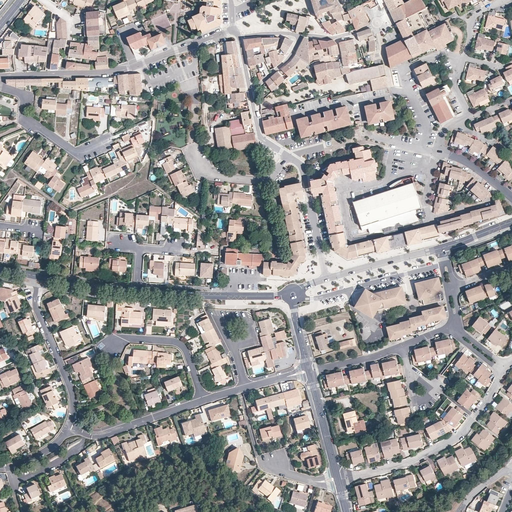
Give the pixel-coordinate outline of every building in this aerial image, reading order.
[(133,7),(130,0),(129,0),(113,7),(117,17),(129,11),(128,9),(133,7)] [(133,7),(134,9),(154,1),(153,0),(130,0),(133,7)] [(178,0),(178,1),(168,0),(164,0),(163,8),(146,15),(149,21),(143,23),(146,30),(152,28),(154,34),(183,22),(185,9),(192,10),(193,0),(192,0),(178,0)] [(336,0),(311,0),(316,16),(317,19),(324,17),(323,14),(329,11),(331,14),(332,14),(334,19),(336,18),(337,21),(338,20),(344,19),(343,15),(345,13),(336,0)] [(375,0),(370,0),(365,3),(366,3),(367,6),(368,5),(371,9),(378,5),(375,1),(376,1),(375,0)] [(405,3),(402,0),(398,0),(387,7),(390,12),(405,3)] [(421,0),(410,0),(405,3),(390,12),(395,23),(396,23),(426,8),(421,0)] [(448,10),(452,8),(451,5),(453,4),(455,7),(459,5),(467,0),(468,0),(469,2),(473,0),(479,0),(480,2),(481,3),(486,0),(439,0),(441,2),(443,1),(448,10)] [(361,5),(345,13),(343,15),(344,19),(346,25),(353,23),(356,30),(368,23),(365,16),(365,14),(365,13),(363,8),(361,5)] [(35,6),(24,19),(29,24),(34,28),(40,21),(43,17),(45,14),(35,6)] [(200,28),(202,33),(214,28),(213,26),(215,25),(216,27),(221,25),(220,19),(217,19),(218,14),(220,15),(220,8),(213,7),(204,6),(201,8),(203,10),(202,14),(200,14),(200,16),(197,17),(197,15),(192,17),(193,19),(188,21),(191,30),(193,30),(200,28)] [(426,8),(396,23),(404,39),(412,57),(409,59),(411,64),(419,60),(418,58),(437,49),(446,44),(456,39),(447,22),(441,25),(443,30),(439,32),(437,27),(435,24),(428,11),(427,8),(426,8)] [(490,13),(489,16),(486,28),(493,29),(493,28),(504,31),(506,20),(495,18),(497,13),(497,11),(494,10),(493,13),(490,13)] [(88,26),(88,36),(99,35),(106,35),(106,14),(105,14),(99,12),(87,13),(88,26)] [(287,17),(287,21),(290,22),(290,23),(291,24),(291,25),(292,25),(293,25),(294,24),(294,23),(294,22),(298,23),(299,16),(288,14),(287,17)] [(308,18),(306,18),(299,16),(298,23),(306,25),(308,18)] [(66,22),(60,18),(57,24),(58,36),(58,40),(61,40),(61,39),(66,39),(67,36),(66,22)] [(324,22),(320,24),(322,27),(323,26),(324,27),(328,30),(333,35),(345,32),(342,26),(338,22),(337,22),(331,25),(329,21),(325,22),(324,22)] [(298,23),(296,32),(296,33),(299,33),(299,32),(304,33),(304,31),(306,25),(298,23)] [(370,29),(357,34),(358,38),(359,41),(369,38),(369,41),(374,39),(370,29)] [(5,49),(5,55),(9,55),(13,55),(14,49),(15,49),(12,49),(13,43),(14,44),(15,41),(14,40),(15,39),(18,41),(20,38),(13,32),(11,36),(11,38),(6,39),(6,40),(6,41),(7,42),(6,43),(4,42),(0,45),(0,47),(3,49),(4,48),(5,49)] [(137,46),(138,49),(146,45),(149,44),(150,46),(152,50),(166,44),(162,34),(155,37),(153,33),(143,37),(141,33),(127,39),(131,48),(134,47),(137,46)] [(486,36),(479,34),(475,49),(482,51),(482,49),(493,52),(494,46),(495,42),(485,39),(486,36)] [(88,44),(86,44),(84,59),(92,60),(95,49),(99,49),(99,35),(88,36),(88,44)] [(266,53),(262,38),(244,40),(247,51),(253,49),(254,52),(260,51),(261,55),(262,54),(266,53)] [(277,44),(279,38),(262,38),(266,53),(269,53),(277,50),(276,47),(277,44)] [(293,42),(285,38),(280,49),(286,55),(293,42)] [(496,38),(495,42),(494,46),(498,47),(496,52),(506,55),(509,45),(499,42),(500,39),(496,38)] [(52,55),(50,70),(60,69),(62,56),(64,56),(66,42),(67,39),(66,39),(61,39),(61,40),(58,40),(54,40),(52,55)] [(386,48),(391,68),(409,59),(412,57),(404,39),(403,40),(401,41),(386,48)] [(338,50),(337,45),(333,40),(327,42),(313,40),(313,41),(315,48),(316,47),(319,56),(324,54),(324,53),(338,50)] [(353,40),(340,43),(341,50),(341,52),(349,51),(349,53),(355,52),(355,51),(354,46),(353,40)] [(236,41),(226,42),(228,54),(222,55),(224,75),(225,95),(228,94),(246,92),(245,88),(241,67),(236,41)] [(315,48),(313,41),(308,42),(308,46),(308,50),(308,53),(309,57),(313,56),(314,57),(319,56),(316,47),(315,48)] [(86,44),(71,42),(70,47),(78,46),(77,50),(81,51),(80,58),(84,59),(86,44)] [(298,49),(308,53),(308,50),(308,46),(301,43),(298,49)] [(18,49),(17,49),(18,57),(24,57),(24,60),(24,63),(46,62),(47,54),(48,47),(19,44),(18,49)] [(77,50),(70,49),(69,57),(80,58),(81,51),(77,50)] [(253,49),(247,51),(248,58),(254,57),(255,56),(254,52),(253,49)] [(295,56),(309,64),(309,57),(308,53),(298,49),(295,56)] [(108,68),(109,68),(107,52),(98,52),(97,58),(97,62),(96,62),(96,69),(108,68)] [(349,53),(349,56),(348,65),(357,63),(355,52),(349,53)] [(255,56),(254,57),(257,64),(262,62),(265,61),(264,59),(262,54),(261,55),(255,56)] [(325,57),(324,54),(319,56),(314,57),(313,56),(309,57),(309,64),(310,65),(315,61),(325,59),(325,57)] [(9,67),(9,55),(5,55),(3,55),(0,55),(0,67),(1,67),(9,67)] [(274,69),(281,63),(279,59),(278,55),(270,57),(264,59),(265,61),(270,71),(274,69)] [(301,71),(309,64),(295,56),(290,62),(287,65),(294,72),(299,68),(301,71)] [(343,75),(346,74),(351,73),(348,65),(349,56),(342,57),(343,63),(340,63),(343,75)] [(254,57),(248,58),(250,68),(252,68),(252,66),(257,65),(257,64),(254,57)] [(265,61),(262,62),(263,65),(263,66),(264,70),(264,71),(266,76),(266,75),(270,72),(270,71),(265,61)] [(331,79),(343,75),(340,63),(340,62),(335,62),(332,62),(331,62),(326,63),(315,66),(318,79),(320,85),(332,82),(331,79)] [(477,65),(470,63),(466,79),(473,81),(473,79),(484,82),(486,74),(486,72),(476,69),(477,65)] [(426,64),(414,69),(424,88),(435,82),(426,64)] [(503,73),(506,78),(508,82),(511,80),(511,79),(511,64),(508,67),(506,68),(507,71),(503,73)] [(287,65),(281,69),(289,77),(294,72),(287,65)] [(373,89),(389,85),(384,71),(384,69),(383,65),(376,66),(367,68),(364,69),(353,71),(353,72),(351,73),(346,74),(349,84),(370,79),(373,89)] [(271,78),(278,86),(285,80),(278,72),(271,78)] [(143,96),(141,74),(128,75),(130,95),(143,96)] [(130,95),(128,75),(118,76),(114,76),(115,84),(119,84),(119,94),(130,95)] [(494,89),(504,84),(502,80),(500,76),(490,81),(492,84),(488,86),(492,92),(495,90),(494,89)] [(76,82),(63,82),(63,88),(88,91),(89,78),(76,79),(76,82)] [(102,92),(109,93),(108,85),(108,78),(103,78),(101,80),(100,80),(100,78),(89,78),(88,91),(95,92),(95,88),(97,86),(98,86),(99,87),(101,87),(102,87),(102,92)] [(266,83),(272,91),(278,86),(271,78),(266,82),(266,83)] [(294,92),(308,86),(305,81),(301,83),(302,85),(292,88),(294,92)] [(361,87),(363,93),(372,90),(370,85),(361,87)] [(440,90),(428,96),(442,124),(454,118),(453,117),(444,98),(447,97),(449,96),(450,95),(447,90),(446,89),(446,90),(441,92),(440,90)] [(488,99),(489,98),(485,89),(475,94),(473,90),(467,93),(475,107),(481,104),(480,103),(488,99)] [(226,101),(226,103),(248,101),(246,92),(228,94),(228,100),(226,101)] [(444,98),(453,117),(456,115),(447,97),(444,98)] [(56,110),(57,104),(57,98),(54,98),(54,100),(43,100),(42,109),(49,109),(56,110)] [(56,113),(56,114),(67,115),(67,108),(71,108),(72,101),(68,101),(67,104),(57,104),(56,110),(56,113)] [(248,101),(226,103),(227,108),(242,110),(249,109),(248,101)] [(394,113),(393,112),(392,105),(391,106),(390,101),(381,103),(381,106),(377,107),(377,104),(368,106),(369,111),(371,119),(372,123),(381,121),(381,118),(384,118),(385,120),(385,121),(394,119),(393,113),(394,113)] [(277,117),(290,114),(288,107),(287,104),(275,107),(277,117)] [(127,105),(122,105),(122,107),(117,106),(116,116),(121,116),(121,113),(128,114),(128,117),(136,117),(136,106),(127,105)] [(93,118),(100,119),(101,117),(104,117),(105,114),(105,108),(87,107),(87,117),(93,118)] [(308,117),(299,120),(300,125),(299,125),(301,133),(302,132),(304,137),(313,135),(312,132),(315,131),(316,134),(325,132),(324,127),(327,126),(329,131),(352,125),(349,112),(347,113),(346,108),(337,110),(337,113),(334,114),(333,111),(324,113),(325,118),(322,119),(321,114),(312,116),(313,119),(309,120),(308,117)] [(511,109),(509,110),(509,109),(499,114),(499,115),(493,118),(492,117),(474,125),(474,126),(473,127),(474,130),(476,130),(478,133),(480,131),(481,134),(497,127),(496,125),(503,122),(503,124),(511,119),(511,109)] [(249,119),(247,112),(241,113),(246,134),(252,133),(250,124),(249,119)] [(263,121),(266,135),(294,128),(290,114),(277,117),(274,118),(269,119),(263,121)] [(232,136),(230,126),(215,129),(219,153),(235,151),(232,136)] [(130,139),(131,139),(134,147),(146,141),(145,141),(146,140),(147,138),(147,137),(147,133),(145,129),(140,131),(141,134),(134,137),(130,139)] [(467,133),(461,132),(459,131),(458,134),(455,133),(452,141),(466,145),(466,143),(469,144),(472,145),(471,147),(480,153),(482,150),(487,155),(488,154),(492,157),(496,160),(497,159),(500,161),(503,163),(501,165),(500,167),(504,171),(506,173),(508,175),(507,177),(510,180),(511,177),(511,167),(509,165),(511,163),(507,159),(508,158),(501,153),(503,152),(498,149),(496,147),(494,146),(492,148),(485,142),(484,141),(478,139),(477,138),(476,139),(472,137),(469,135),(469,134),(467,133)] [(235,151),(257,147),(254,133),(252,133),(246,134),(232,136),(235,151)] [(3,146),(0,143),(0,162),(2,164),(1,165),(5,168),(7,165),(11,159),(12,158),(8,155),(4,151),(5,150),(2,148),(3,146)] [(127,162),(139,157),(134,147),(123,153),(127,162)] [(351,169),(373,160),(371,149),(365,150),(363,151),(362,147),(356,148),(358,160),(349,161),(351,169)] [(118,173),(130,168),(127,162),(123,153),(122,150),(117,152),(121,161),(119,162),(115,164),(114,164),(118,173)] [(38,172),(42,166),(45,161),(38,156),(39,155),(33,151),(25,163),(38,172)] [(163,164),(168,176),(171,174),(177,172),(171,160),(173,159),(171,156),(164,159),(166,163),(163,164)] [(54,170),(57,166),(54,164),(50,161),(47,159),(45,161),(42,166),(48,170),(45,174),(44,176),(48,178),(54,170)] [(352,173),(353,180),(360,179),(361,182),(377,179),(375,170),(373,160),(351,169),(352,173)] [(330,165),(326,170),(330,173),(337,177),(337,176),(339,176),(339,175),(343,174),(343,175),(352,173),(351,169),(349,161),(341,163),(330,165)] [(491,193),(485,187),(482,185),(476,179),(477,178),(474,175),(469,174),(469,173),(464,171),(464,169),(461,169),(457,168),(454,167),(454,166),(449,164),(449,163),(445,162),(443,169),(447,170),(446,175),(451,176),(451,177),(461,180),(461,182),(466,183),(467,181),(469,182),(471,184),(469,187),(484,201),(488,197),(490,199),(493,197),(492,197),(491,193)] [(118,173),(114,164),(111,166),(103,170),(107,178),(118,173)] [(48,170),(42,166),(39,170),(45,174),(48,170)] [(95,183),(107,178),(103,170),(102,167),(98,168),(94,170),(93,169),(89,170),(90,171),(95,183)] [(54,170),(48,178),(51,180),(48,184),(59,192),(65,184),(60,181),(54,177),(55,175),(57,172),(54,170)] [(174,182),(176,186),(177,185),(186,181),(187,181),(185,177),(184,177),(182,178),(180,175),(182,174),(180,170),(177,172),(171,174),(174,182)] [(94,190),(98,188),(90,171),(86,173),(88,176),(83,179),(84,182),(82,183),(83,186),(77,189),(81,197),(95,191),(94,190)] [(311,180),(312,187),(313,196),(319,195),(318,193),(323,192),(323,195),(336,192),(334,181),(335,180),(328,176),(324,174),(321,178),(311,180)] [(186,181),(177,185),(183,197),(194,192),(191,185),(189,186),(186,181)] [(299,199),(300,199),(304,198),(303,191),(301,181),(298,182),(299,183),(284,186),(284,187),(279,188),(282,203),(295,201),(294,197),(298,196),(299,199)] [(414,183),(353,203),(362,230),(368,228),(370,233),(380,230),(380,228),(402,221),(403,225),(418,220),(415,209),(421,207),(414,183)] [(437,199),(436,206),(435,208),(436,208),(435,213),(439,214),(440,212),(443,213),(444,210),(445,210),(446,210),(448,200),(447,199),(448,196),(449,196),(452,186),(441,183),(440,187),(439,190),(438,194),(440,194),(439,197),(438,197),(437,199)] [(217,205),(232,206),(233,203),(234,193),(230,192),(229,195),(219,194),(218,194),(215,194),(215,199),(218,199),(217,205)] [(336,192),(323,195),(325,202),(326,207),(329,222),(330,226),(333,242),(334,250),(339,254),(345,245),(347,243),(343,224),(341,224),(341,220),(342,220),(338,204),(338,205),(337,200),(338,200),(336,192)] [(246,193),(234,193),(233,203),(241,204),(252,204),(253,198),(246,197),(246,195),(246,193)] [(496,196),(492,197),(493,197),(494,203),(495,203),(495,205),(494,206),(494,209),(491,210),(488,211),(487,208),(484,209),(484,212),(481,213),(478,214),(477,211),(474,211),(474,214),(471,215),(470,213),(464,215),(460,216),(460,217),(457,218),(453,219),(450,219),(450,220),(451,223),(448,224),(447,220),(445,221),(446,224),(443,225),(442,222),(440,222),(441,225),(443,233),(452,230),(463,227),(463,226),(473,224),(473,223),(493,218),(493,217),(498,216),(498,213),(504,211),(499,201),(498,201),(496,196)] [(24,199),(23,202),(22,211),(40,213),(42,201),(24,199)] [(22,211),(23,202),(13,201),(13,206),(7,206),(6,215),(15,216),(16,214),(22,215),(22,211)] [(291,258),(295,260),(300,263),(302,260),(304,261),(306,257),(304,248),(301,232),(300,228),(297,212),(296,207),(295,201),(282,203),(284,210),(285,210),(286,215),(285,215),(288,231),(289,230),(290,235),(289,235),(292,250),(293,250),(294,255),(293,255),(291,258)] [(150,206),(149,216),(156,217),(156,219),(162,220),(163,207),(150,206)] [(163,207),(162,220),(162,222),(168,222),(168,226),(174,226),(175,218),(175,215),(175,209),(169,209),(169,207),(163,207)] [(136,224),(137,216),(133,216),(133,213),(120,212),(120,217),(119,225),(127,226),(127,224),(127,223),(132,223),(132,225),(132,226),(136,227),(136,224)] [(149,216),(137,215),(137,216),(136,224),(143,225),(148,225),(149,216)] [(52,233),(52,237),(54,237),(63,239),(65,239),(65,233),(74,234),(76,221),(70,217),(69,227),(58,226),(58,231),(56,231),(56,233),(52,233)] [(174,226),(174,228),(189,229),(189,231),(192,231),(193,224),(193,223),(189,223),(189,219),(175,218),(174,226)] [(234,231),(243,231),(244,221),(230,220),(229,231),(228,231),(228,232),(223,232),(222,238),(227,238),(227,240),(234,241),(234,231)] [(99,221),(88,221),(87,239),(97,240),(99,221)] [(418,240),(421,239),(439,234),(439,233),(437,226),(437,224),(405,232),(406,237),(408,237),(409,243),(418,241),(418,240)] [(243,234),(243,231),(234,231),(234,241),(236,241),(237,233),(243,234)] [(205,238),(198,233),(196,246),(200,246),(200,248),(204,248),(205,238)] [(377,251),(377,253),(391,250),(388,236),(355,244),(358,254),(376,250),(377,251)] [(61,256),(63,239),(54,237),(54,240),(53,240),(53,246),(51,246),(50,260),(58,260),(59,256),(61,256)] [(408,237),(406,237),(408,246),(422,243),(422,241),(421,239),(418,240),(418,241),(409,243),(408,237)] [(19,243),(19,242),(14,241),(11,241),(11,239),(7,239),(6,239),(5,253),(10,253),(11,251),(17,252),(19,243)] [(24,244),(19,243),(17,252),(17,254),(18,254),(22,255),(33,257),(34,246),(29,246),(24,245),(24,244)] [(348,259),(359,256),(358,254),(355,244),(350,246),(348,247),(342,256),(348,259)] [(339,254),(342,256),(348,247),(345,245),(339,254)] [(509,261),(511,259),(511,246),(501,250),(504,258),(507,256),(509,261)] [(263,266),(264,255),(238,253),(238,249),(227,248),(226,264),(263,266)] [(504,258),(501,250),(498,252),(497,251),(490,254),(494,265),(502,262),(501,259),(504,258)] [(491,268),(495,266),(494,265),(490,254),(484,256),(484,257),(481,258),(483,265),(486,264),(488,268),(491,266),(491,268)] [(99,258),(81,257),(80,267),(86,268),(86,269),(93,269),(93,270),(98,271),(99,258)] [(113,260),(113,259),(110,258),(109,266),(113,267),(113,271),(126,272),(127,262),(121,261),(113,260)] [(483,265),(481,258),(470,262),(474,274),(482,271),(481,266),(483,265)] [(154,261),(151,260),(150,270),(154,270),(154,275),(164,275),(164,263),(154,262),(154,261)] [(284,263),(264,262),(264,275),(282,275),(290,275),(295,276),(298,271),(296,270),(298,267),(293,263),(289,261),(289,262),(289,264),(284,264),(284,263)] [(195,275),(195,264),(176,262),(175,275),(180,276),(180,274),(186,275),(195,275)] [(201,262),(201,275),(213,276),(213,263),(201,262)] [(474,274),(470,262),(458,267),(461,274),(465,273),(466,277),(474,274)] [(438,278),(436,279),(416,283),(417,288),(419,287),(420,294),(419,294),(420,299),(422,298),(424,305),(427,304),(441,301),(441,299),(440,294),(441,294),(441,289),(439,289),(438,284),(439,283),(438,278)] [(488,283),(484,284),(486,289),(489,296),(489,297),(495,295),(491,283),(488,284),(488,283)] [(473,288),(478,300),(489,296),(486,289),(482,290),(480,286),(473,288)] [(405,302),(402,287),(392,290),(392,291),(388,292),(388,291),(387,291),(386,291),(385,291),(385,292),(374,295),(373,295),(373,294),(372,294),(371,294),(370,295),(370,296),(361,298),(356,307),(362,310),(363,308),(368,311),(367,313),(373,317),(376,311),(378,308),(384,307),(384,308),(405,302)] [(0,301),(4,302),(6,301),(9,307),(7,308),(9,313),(20,308),(20,306),(21,305),(17,295),(18,294),(17,291),(13,292),(13,290),(0,288),(0,290),(0,296),(0,299),(0,301)] [(470,303),(478,300),(473,288),(465,291),(470,303)] [(47,304),(49,308),(52,307),(57,318),(54,319),(56,323),(69,317),(68,313),(65,314),(58,299),(47,304)] [(125,301),(117,301),(116,311),(122,312),(121,324),(129,325),(129,323),(141,324),(142,313),(133,312),(134,308),(125,308),(125,301)] [(88,305),(87,315),(96,316),(96,317),(105,318),(106,307),(88,305)] [(423,311),(423,315),(425,322),(439,319),(440,318),(442,314),(443,312),(444,312),(443,307),(426,311),(423,311)] [(153,320),(156,320),(168,321),(171,322),(172,311),(153,309),(153,320)] [(213,328),(206,315),(201,317),(202,321),(199,322),(201,327),(203,326),(206,332),(213,328)] [(409,321),(400,323),(402,335),(412,332),(412,330),(417,329),(416,326),(425,323),(425,322),(423,315),(409,319),(409,321)] [(479,316),(472,325),(475,327),(478,330),(477,331),(480,334),(482,331),(485,334),(490,327),(488,324),(488,323),(479,316)] [(27,318),(18,322),(23,334),(25,333),(27,337),(35,333),(33,330),(32,330),(27,318)] [(262,332),(260,333),(261,337),(274,333),(270,319),(259,322),(262,332)] [(397,325),(388,327),(391,339),(400,337),(397,325)] [(60,332),(64,340),(66,339),(69,345),(70,347),(78,344),(76,341),(81,339),(79,333),(77,334),(73,326),(60,332)] [(221,343),(213,328),(206,332),(204,333),(201,335),(205,344),(209,342),(209,344),(206,346),(208,349),(215,345),(221,343)] [(495,329),(488,338),(491,341),(494,343),(493,344),(496,346),(498,344),(501,347),(507,340),(504,337),(504,336),(499,332),(495,329)] [(263,347),(265,352),(270,351),(273,360),(278,359),(277,357),(279,356),(280,358),(286,356),(283,347),(285,346),(284,341),(275,344),(276,345),(273,345),(272,342),(286,338),(283,330),(274,333),(261,337),(263,347)] [(329,343),(328,338),(325,339),(323,334),(322,331),(315,334),(321,351),(328,349),(326,344),(329,343)] [(352,340),(339,343),(341,350),(354,346),(352,340)] [(442,342),(445,354),(453,353),(452,349),(455,348),(454,340),(450,341),(447,342),(446,341),(442,342)] [(435,356),(445,354),(442,342),(442,341),(438,341),(438,343),(435,343),(436,348),(433,348),(435,356)] [(34,364),(45,359),(43,354),(41,355),(39,351),(41,350),(39,345),(25,350),(27,353),(30,355),(34,364)] [(208,349),(205,350),(212,364),(221,360),(222,359),(215,345),(208,349)] [(431,357),(435,356),(433,348),(430,349),(429,346),(425,347),(425,348),(422,349),(425,361),(432,360),(431,357)] [(265,352),(263,347),(248,352),(251,362),(255,361),(255,360),(258,359),(259,362),(260,362),(266,360),(268,368),(274,366),(273,360),(270,351),(265,352)] [(416,355),(412,356),(414,364),(425,361),(422,349),(419,350),(419,351),(415,352),(416,355)] [(152,359),(153,352),(148,352),(147,353),(141,353),(141,351),(134,351),(133,357),(129,357),(129,358),(127,358),(127,361),(129,361),(128,366),(132,366),(133,363),(152,364),(152,360),(152,359)] [(158,352),(153,352),(152,359),(152,360),(157,361),(157,364),(166,365),(171,365),(171,360),(172,360),(172,355),(158,354),(158,352)] [(460,358),(457,356),(452,362),(460,369),(461,368),(469,358),(466,356),(465,357),(463,355),(460,358)] [(80,376),(82,381),(90,377),(93,376),(89,367),(92,366),(89,358),(74,365),(76,371),(78,371),(79,372),(81,375),(80,376)] [(472,360),(469,358),(461,368),(467,372),(468,370),(470,372),(476,366),(473,364),(475,361),(472,359),(472,360)] [(45,359),(34,364),(38,373),(40,372),(42,377),(51,373),(50,369),(47,370),(45,365),(47,363),(45,359)] [(221,360),(212,364),(214,368),(212,370),(215,376),(218,381),(219,382),(220,381),(225,379),(227,378),(221,366),(223,364),(221,360)] [(388,362),(388,361),(385,362),(385,363),(382,363),(383,367),(379,368),(381,376),(382,376),(391,374),(388,362)] [(402,371),(401,364),(398,364),(397,361),(393,362),(393,361),(388,362),(391,374),(402,371)] [(38,373),(34,364),(31,365),(37,379),(42,377),(40,372),(38,373)] [(379,368),(378,364),(374,365),(374,366),(370,367),(371,370),(368,371),(370,379),(380,376),(381,376),(379,368)] [(478,368),(476,366),(470,372),(478,379),(486,369),(487,368),(484,365),(483,366),(481,364),(478,368)] [(0,375),(0,379),(1,379),(5,387),(10,384),(10,382),(16,380),(20,378),(15,369),(10,371),(9,371),(0,375)] [(350,375),(346,376),(348,383),(352,383),(352,384),(358,382),(356,370),(356,369),(352,370),(352,371),(349,372),(350,375)] [(356,370),(358,382),(366,380),(366,379),(370,379),(368,371),(365,372),(364,370),(361,370),(361,369),(356,370)] [(478,379),(478,380),(486,386),(491,380),(488,378),(491,375),(489,373),(489,372),(486,369),(478,379)] [(334,375),(337,386),(348,383),(346,376),(343,376),(342,372),(338,373),(338,375),(334,375)] [(326,389),(337,386),(334,375),(334,374),(330,375),(330,376),(326,377),(327,380),(324,381),(326,389)] [(90,377),(82,381),(90,398),(101,394),(95,381),(92,382),(90,377)] [(179,377),(165,382),(168,391),(183,385),(179,377)] [(388,383),(389,390),(390,390),(402,388),(400,380),(393,382),(388,383)] [(22,385),(12,390),(16,398),(18,398),(24,412),(33,408),(22,385)] [(53,395),(55,395),(51,386),(40,390),(48,407),(56,403),(53,395)] [(390,390),(392,399),(393,398),(405,396),(403,387),(402,388),(390,390)] [(474,401),(475,401),(480,396),(473,391),(471,393),(467,390),(462,395),(472,403),(474,401)] [(157,391),(145,396),(148,405),(161,402),(157,391)] [(287,392),(282,393),(286,404),(286,407),(301,403),(298,392),(288,395),(287,393),(287,392)] [(286,404),(282,393),(266,398),(269,408),(286,404)] [(469,406),(470,407),(472,403),(462,395),(457,402),(466,409),(469,406)] [(393,398),(395,407),(403,405),(408,404),(406,396),(405,396),(393,398)] [(269,408),(266,398),(255,401),(256,406),(251,408),(252,413),(258,412),(266,409),(269,408)] [(497,409),(507,417),(511,412),(511,404),(505,398),(497,409)] [(228,406),(209,411),(212,421),(231,416),(228,406)] [(461,415),(464,412),(458,407),(455,410),(452,408),(448,414),(457,422),(460,418),(459,417),(461,415)] [(395,410),(396,417),(397,417),(410,414),(409,410),(408,410),(407,408),(404,408),(396,410),(395,410)] [(354,411),(343,414),(348,432),(354,431),(355,433),(361,432),(362,433),(366,432),(363,420),(357,421),(354,411)] [(486,426),(497,435),(507,422),(494,412),(489,418),(491,419),(490,421),(486,426)] [(410,414),(397,417),(399,425),(412,422),(410,414)] [(456,426),(458,422),(457,422),(448,414),(443,419),(446,422),(453,427),(455,425),(456,426)] [(185,437),(193,434),(195,433),(199,436),(206,433),(200,415),(194,417),(196,420),(181,425),(185,437)] [(307,417),(294,420),(297,431),(310,428),(307,417)] [(45,421),(31,430),(36,439),(54,429),(50,421),(46,423),(45,421)] [(433,425),(439,436),(446,432),(440,421),(433,425)] [(431,440),(439,436),(433,425),(425,429),(431,440)] [(260,430),(262,438),(271,436),(272,438),(272,439),(281,436),(278,426),(270,428),(270,427),(260,430)] [(154,429),(156,436),(158,435),(160,438),(156,439),(158,447),(162,445),(161,443),(170,440),(176,437),(174,429),(169,430),(167,431),(166,429),(162,430),(161,427),(154,429)] [(484,451),(494,438),(483,429),(479,435),(478,436),(476,435),(471,440),(484,451)] [(6,442),(11,452),(16,449),(25,443),(20,434),(6,442)] [(131,442),(126,444),(126,442),(125,442),(121,444),(123,450),(125,449),(126,454),(128,459),(136,456),(140,455),(141,457),(147,455),(143,444),(146,443),(143,434),(137,436),(138,440),(131,442)] [(404,450),(410,448),(410,447),(417,445),(423,444),(420,434),(401,439),(404,450)] [(114,446),(120,443),(116,436),(111,438),(114,446)] [(393,454),(400,452),(397,439),(381,443),(385,458),(392,457),(392,454),(393,454)] [(87,449),(89,453),(97,448),(95,444),(87,449)] [(315,445),(307,447),(309,452),(302,454),(300,456),(301,459),(304,461),(307,460),(309,469),(320,465),(315,445)] [(369,462),(381,459),(378,446),(371,448),(370,446),(365,448),(369,462)] [(238,448),(229,453),(231,457),(228,470),(239,472),(243,456),(238,448)] [(463,468),(478,460),(471,448),(465,451),(463,452),(462,450),(456,453),(463,468)] [(108,449),(100,453),(102,456),(95,459),(100,468),(115,460),(108,449)] [(364,461),(361,450),(350,453),(350,454),(347,455),(349,463),(353,462),(353,465),(357,464),(357,462),(360,462),(364,461)] [(445,477),(460,469),(453,457),(447,460),(445,461),(444,459),(437,462),(445,477)] [(89,469),(93,467),(89,459),(84,461),(85,462),(81,464),(80,462),(75,465),(80,475),(89,471),(89,469)] [(418,475),(422,484),(426,482),(427,482),(436,477),(431,468),(428,469),(425,471),(424,470),(421,471),(422,474),(418,475)] [(54,476),(48,478),(51,485),(48,487),(50,492),(66,485),(61,475),(55,477),(54,476)] [(394,481),(396,491),(416,486),(413,475),(407,476),(407,477),(399,479),(394,481)] [(262,483),(259,480),(254,487),(258,490),(268,497),(267,499),(271,503),(280,491),(276,488),(275,489),(264,481),(262,483)] [(374,487),(378,501),(393,496),(390,481),(383,482),(383,485),(381,485),(374,487)] [(366,484),(356,486),(357,491),(359,499),(358,499),(360,506),(370,503),(366,484)] [(36,485),(26,489),(28,493),(24,495),(26,500),(27,503),(32,501),(31,500),(40,496),(36,485)] [(498,496),(499,493),(490,489),(489,492),(490,493),(486,502),(495,505),(496,506),(499,497),(498,496)] [(307,496),(298,494),(293,492),(290,503),(304,507),(307,496)] [(483,502),(479,511),(490,511),(492,508),(494,508),(495,505),(486,502),(484,501),(483,502)] [(4,503),(0,503),(0,511),(9,511),(8,507),(5,508),(4,503)] [(329,511),(331,507),(317,503),(314,511),(329,511)]
